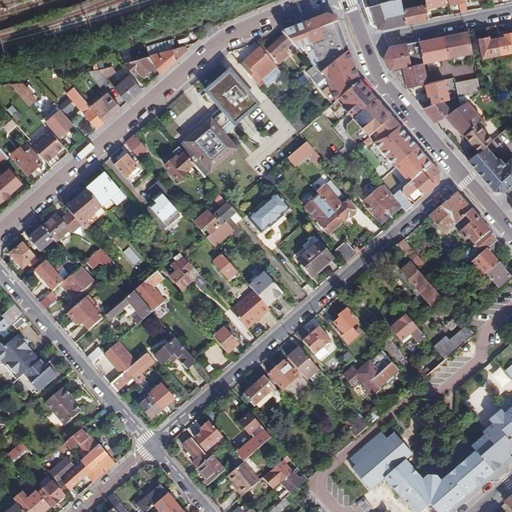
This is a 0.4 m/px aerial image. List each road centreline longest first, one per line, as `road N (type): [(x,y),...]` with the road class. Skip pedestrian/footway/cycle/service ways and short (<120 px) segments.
road 1 (residential): [(461,173),(152,445)]
road 2 (secondary): [(0,230),(224,35),(312,0)]
road 3 (residential): [(511,306),(483,332),(480,358),(437,396),(413,395),(319,474),(318,492),(336,511)]
road 4 (residential): [(0,275),(152,445)]
road 5 (secondary): [(363,42),(380,77),(461,173)]
road 6 (residential): [(511,11),(363,42)]
